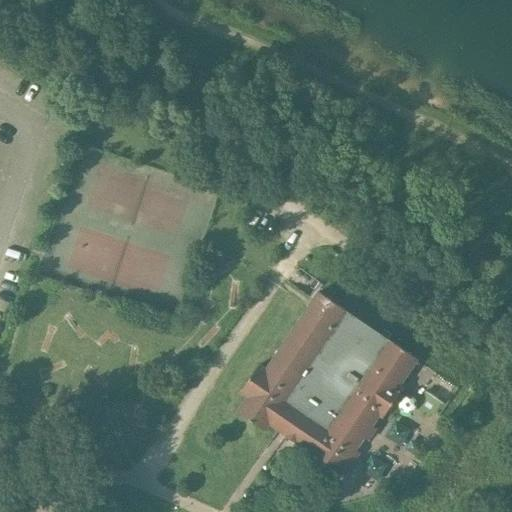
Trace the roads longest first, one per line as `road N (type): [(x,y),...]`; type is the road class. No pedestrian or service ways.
road 1 (unclassified): [(0,16),(309,221)]
road 2 (residential): [(139,484),(309,221)]
road 3 (unclassified): [(309,221),(511,360)]
